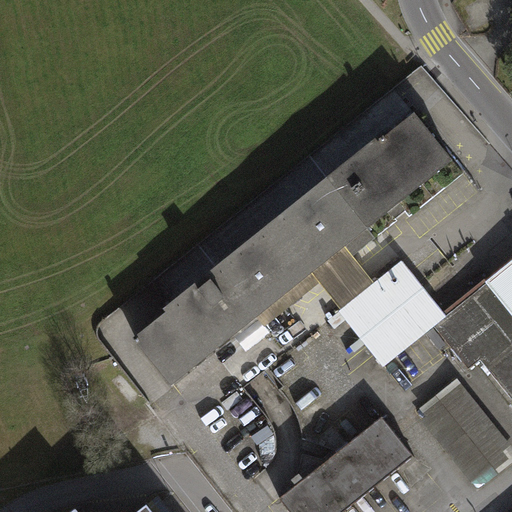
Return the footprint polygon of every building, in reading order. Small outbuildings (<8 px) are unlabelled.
[(452,157),(412,109),(375,138),(372,135),(161,306),(164,310),(132,336),(169,382),(257,311),(342,242),(353,255),(374,238),(365,227),(452,157)] [(353,255),(342,242),(257,311),(267,323),(319,280),(339,305),(372,279),(353,255)] [(511,255),(486,276),(511,307),(511,255)] [(444,310),(401,256),(372,279),(339,305),(336,308),(384,366),(434,326),(448,315),(444,310)] [(511,307),(486,276),(444,310),(448,315),(434,326),(468,367),(481,358),(511,397),(511,307)] [(511,444),(461,380),(418,415),(480,494),(511,466),(511,444)] [(335,511),(412,455),(381,414),(275,494),(288,511),(335,511)] [(161,511),(149,497),(130,511),(86,511),(78,502),(65,511),(161,511)]
